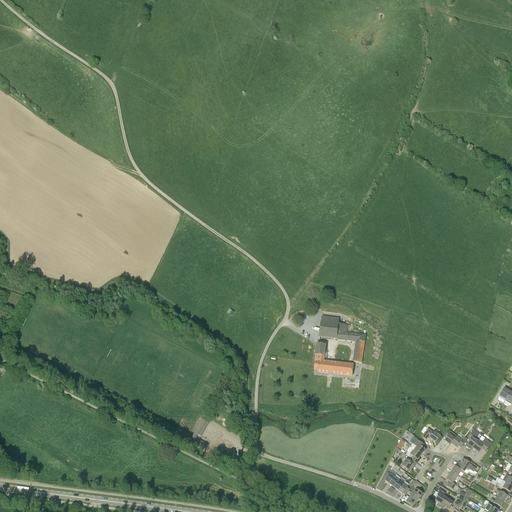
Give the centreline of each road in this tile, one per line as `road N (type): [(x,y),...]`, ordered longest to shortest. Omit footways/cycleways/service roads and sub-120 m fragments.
road 1 (unclassified): [(412,511),(259,452),(257,380),(286,315),(281,287),(140,174),(108,79),(1,0)]
road 2 (track): [(419,0),(424,60),(400,132),(357,215),(287,308)]
road 3 (primary): [(186,511),(0,487)]
